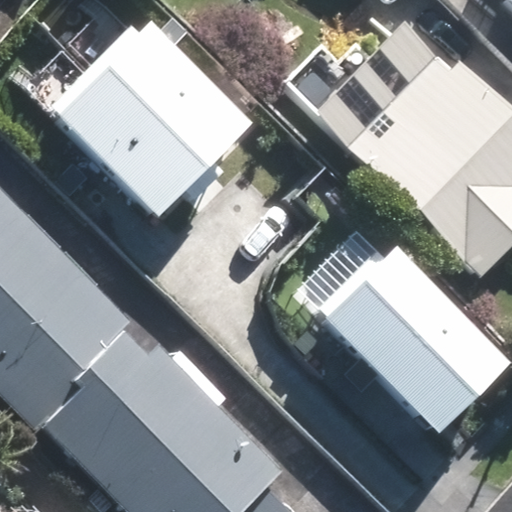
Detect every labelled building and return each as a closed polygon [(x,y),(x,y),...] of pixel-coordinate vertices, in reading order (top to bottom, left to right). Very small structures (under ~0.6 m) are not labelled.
[(511,0),(499,0),(495,5),(511,21),(511,0)] [(42,112),(147,218),(239,129),(134,22),(42,112)] [(427,63),(340,154),(473,282),(511,241),(511,128),(450,69),(442,77),(427,63)] [(0,197),(0,401),(111,511),(287,511),(263,488),(276,475),(212,411),(220,404),(169,353),(162,360),(149,347),(135,361),(112,338),(126,324),(0,197)] [(384,243),(310,315),(421,429),(495,356),(384,243)]
